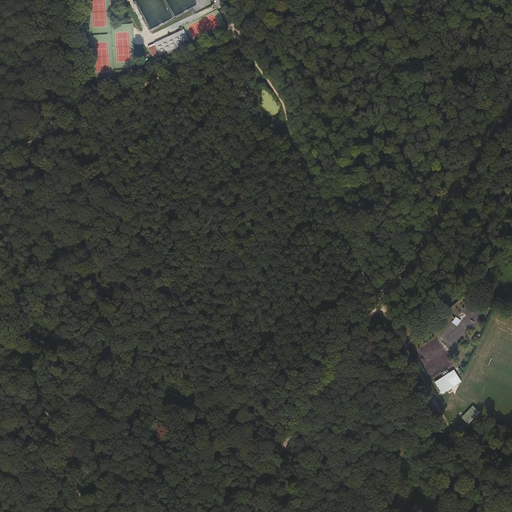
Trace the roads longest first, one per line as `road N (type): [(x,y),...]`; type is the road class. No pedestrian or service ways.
road 1 (track): [(235,37),(278,93),(292,142),(489,511)]
road 2 (track): [(485,137),(241,511)]
road 3 (track): [(0,307),(82,511)]
road 4 (track): [(235,37),(48,132)]
